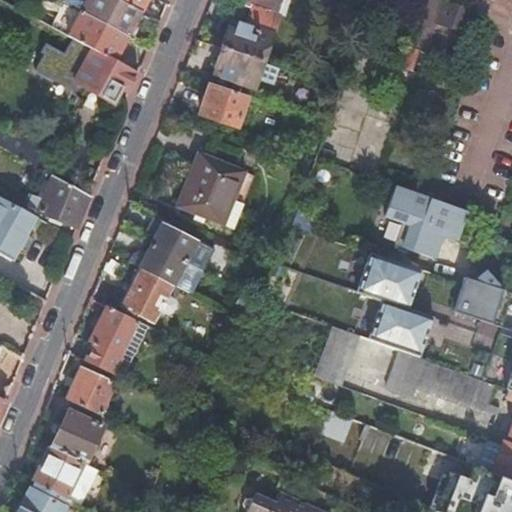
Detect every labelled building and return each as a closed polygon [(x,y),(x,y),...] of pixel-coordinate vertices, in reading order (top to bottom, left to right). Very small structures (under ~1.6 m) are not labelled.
[(84,0),(79,12),(127,38),(131,41),(138,29),(133,27),(140,15),(111,0),(84,0)] [(111,0),(140,15),(146,0),(111,0)] [(274,26),(276,19),(267,16),(271,0),(244,0),(242,7),(251,10),(249,13),(248,18),(264,23),(274,26)] [(271,0),(267,16),(276,19),(282,0),(271,0)] [(415,34),(427,0),(410,0),(401,29),(415,34)] [(476,0),(473,9),(466,6),(465,10),(435,0),(427,0),(415,34),(409,49),(419,52),(424,54),(434,24),(465,35),(467,29),(480,33),(487,0),(476,0)] [(127,38),(79,12),(70,28),(53,19),(48,27),(71,39),(114,63),(127,38)] [(221,50),(261,63),(270,37),(274,26),(264,23),(248,18),(245,28),(230,23),(221,50)] [(71,39),(62,55),(43,44),(38,54),(41,56),(32,71),(71,93),(76,85),(111,105),(116,97),(124,101),(126,95),(137,75),(114,63),(71,39)] [(402,69),(411,72),(419,52),(409,49),(402,69)] [(256,80),(261,63),(221,50),(212,77),(252,91),(256,80)] [(261,63),(256,80),(270,85),(272,81),(285,85),(288,78),(274,74),(276,68),(261,63)] [(235,129),(246,97),(210,85),(199,116),(235,129)] [(0,132),(0,150),(38,171),(46,157),(0,132)] [(190,170),(244,194),(249,181),(194,159),(190,170)] [(228,234),(244,194),(190,170),(173,212),(228,234)] [(57,221),(76,228),(88,198),(51,178),(48,185),(43,183),(37,200),(31,198),(27,209),(37,213),(50,218),(48,223),(55,225),(57,221)] [(439,201),(394,186),(383,218),(401,224),(393,247),(432,260),(440,237),(454,242),(460,225),(464,213),(465,210),(439,201)] [(0,258),(10,264),(35,219),(0,199),(0,258)] [(297,206),(289,228),(308,235),(316,212),(297,206)] [(151,221),(145,233),(145,235),(153,239),(160,224),(153,220),(151,221)] [(153,239),(149,246),(186,264),(197,242),(160,224),(153,239)] [(186,264),(202,271),(203,272),(214,249),(197,242),(186,264)] [(189,296),(202,271),(186,264),(149,246),(143,259),(137,269),(173,288),(189,296)] [(420,271),(370,254),(357,293),(406,310),(420,271)] [(137,269),(143,259),(142,258),(131,259),(127,264),(137,269)] [(166,300),(173,288),(137,269),(118,307),(154,326),(161,312),(165,315),(170,313),(173,308),(171,302),(166,300)] [(453,313),(493,325),(504,291),(502,290),(486,271),(473,280),(463,277),(453,313)] [(255,327),(267,304),(257,301),(218,371),(236,378),(258,328),(255,327)] [(432,319),(382,302),(369,341),(418,357),(432,319)] [(138,323),(106,307),(88,344),(92,345),(88,355),(84,363),(122,381),(130,364),(119,359),(138,323)] [(130,364),(148,328),(138,323),(119,359),(130,364)] [(339,388),(358,337),(331,327),(313,376),(314,378),(339,388)] [(511,391),(505,389),(399,352),(386,390),(410,400),(414,389),(482,414),(488,399),(500,404),(505,402),(506,399),(511,400),(511,429),(510,436),(511,436),(511,391)] [(82,370),(66,401),(98,417),(114,386),(82,370)] [(319,436),(342,444),(351,421),(328,412),(319,436)] [(81,464),(84,466),(101,430),(66,414),(49,450),(81,464)] [(476,469),(492,475),(502,447),(487,441),(476,469)] [(511,482),(511,450),(502,447),(492,475),(511,482)] [(81,464),(49,450),(32,483),(35,484),(64,499),(81,464)] [(84,466),(81,464),(64,499),(74,505),(92,469),(84,466)] [(511,511),(511,482),(492,475),(476,469),(473,468),(468,482),(449,475),(434,511),(511,511)] [(430,511),(434,511),(447,479),(440,476),(428,510),(430,511)] [(59,509),(64,499),(35,484),(31,493),(28,492),(22,505),(12,499),(7,510),(11,511),(61,511),(62,510),(59,509)] [(321,511),(280,492),(275,502),(256,493),(246,511),(321,511)]
